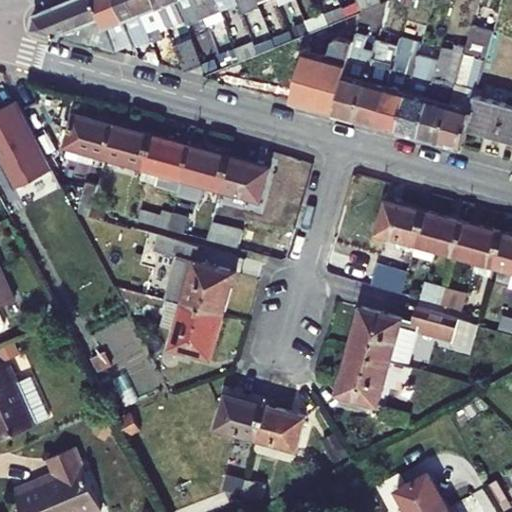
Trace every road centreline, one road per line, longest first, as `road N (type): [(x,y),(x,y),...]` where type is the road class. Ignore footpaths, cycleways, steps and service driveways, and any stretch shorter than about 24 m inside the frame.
road 1 (residential): [(0,42),(342,139)]
road 2 (residential): [(281,352),(342,139)]
road 3 (residential): [(342,139),(511,187)]
